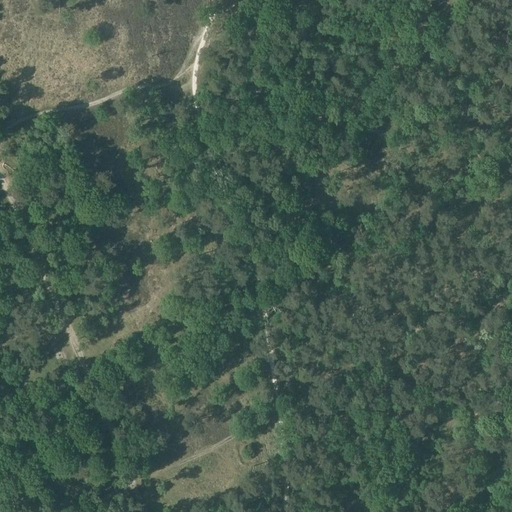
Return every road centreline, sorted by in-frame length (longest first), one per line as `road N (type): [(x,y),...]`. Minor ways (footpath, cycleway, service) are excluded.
road 1 (track): [(134,487),(0,173)]
road 2 (unknown): [(384,511),(452,362),(511,280)]
road 3 (track): [(0,131),(34,114),(140,88),(194,88)]
